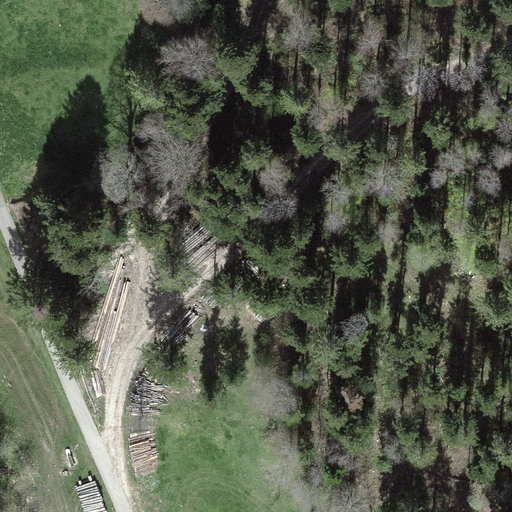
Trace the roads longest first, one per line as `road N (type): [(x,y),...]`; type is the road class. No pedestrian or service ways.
road 1 (track): [(111,484),(115,400),(132,349),(152,322),(364,121),(449,67),(511,49)]
road 2 (track): [(258,0),(127,277),(56,350)]
road 3 (track): [(122,511),(0,209)]
